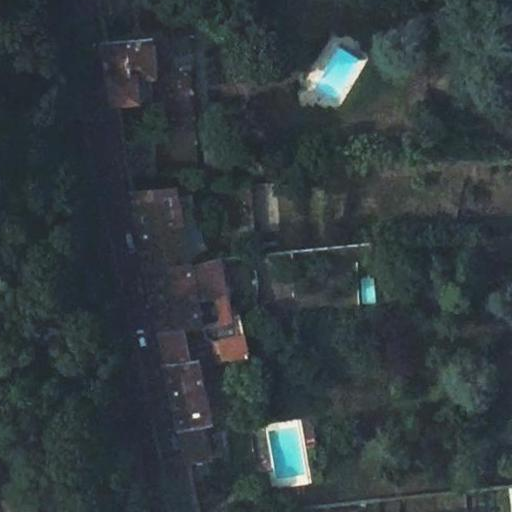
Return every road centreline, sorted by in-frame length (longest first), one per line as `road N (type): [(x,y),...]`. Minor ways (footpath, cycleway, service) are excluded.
road 1 (residential): [(172,448),(78,0)]
road 2 (track): [(511,156),(114,184)]
